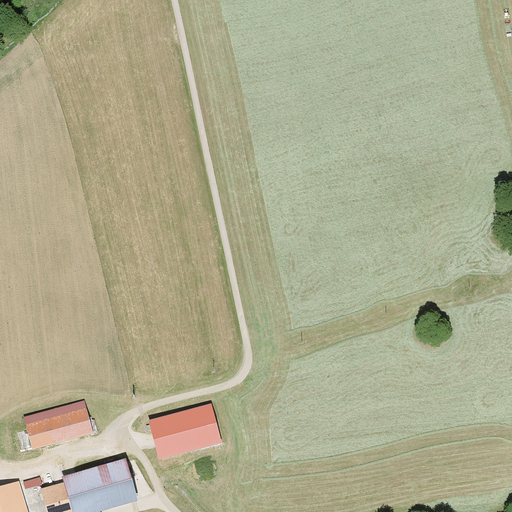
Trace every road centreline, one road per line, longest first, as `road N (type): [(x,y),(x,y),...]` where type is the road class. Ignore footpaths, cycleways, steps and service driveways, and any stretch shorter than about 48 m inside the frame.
road 1 (track): [(172,511),(141,460),(118,440),(124,421),(229,386),(248,361),(172,0)]
road 2 (track): [(0,468),(18,470),(118,440)]
